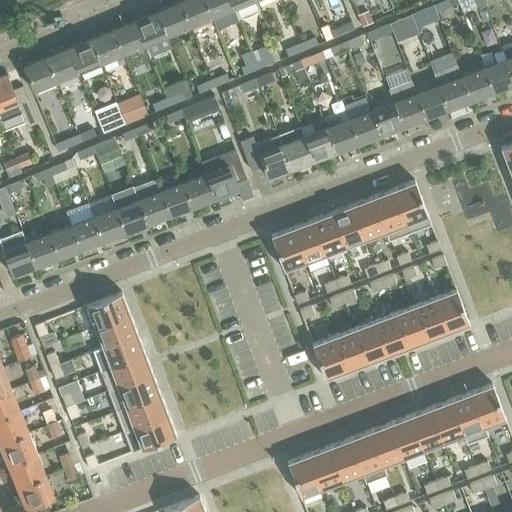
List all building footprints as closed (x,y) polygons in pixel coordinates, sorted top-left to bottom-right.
[(204,0),(181,0),(179,1),(189,25),(211,16),(204,0)] [(230,0),(204,0),(211,16),(233,7),(230,0)] [(230,0),(233,7),(234,7),(239,18),(259,9),(255,0),(230,0)] [(447,0),(442,0),(432,4),(435,12),(450,6),(447,0)] [(179,1),(157,10),(166,34),(189,25),(179,1)] [(432,4),(417,10),(420,18),(435,12),(432,4)] [(157,10),(134,19),(149,57),(172,47),(166,34),(157,10)] [(367,10),(357,14),(361,26),(372,21),(367,10)] [(403,16),(389,22),(392,30),(397,41),(418,32),(411,13),(403,16)] [(134,19),(112,28),(122,53),(128,67),(150,58),(149,57),(134,19)] [(389,22),(373,29),(376,37),(391,30),(392,30),(389,22)] [(327,23),(319,26),(325,40),(348,31),(348,30),(345,23),(330,29),(327,23)] [(112,28),(90,38),(99,62),(122,53),(112,28)] [(359,34),(343,41),(347,49),(362,42),(359,35),(359,34)] [(314,35),(299,42),(302,50),(318,43),(314,35)] [(90,38),(67,47),(77,71),(99,62),(90,38)] [(343,41),(329,46),(332,55),(347,49),(343,41)] [(511,41),(501,46),(505,58),(511,75),(511,41)] [(299,42),(284,48),(287,56),(302,50),(299,42)] [(267,44),(251,51),(255,60),(258,68),(274,61),(268,47),(267,44)] [(67,47),(45,56),(55,80),(77,71),(67,47)] [(361,51),(353,54),(357,65),(365,62),(361,51)] [(315,52),(299,59),(302,66),(303,67),(318,60),(315,52)] [(45,56),(23,65),(33,89),(55,80),(45,56)] [(511,75),(505,58),(483,67),(492,91),(511,83),(511,75)] [(299,59),(284,65),(288,73),(294,70),(303,67),(302,66),(299,59)] [(255,60),(240,66),(243,74),(258,68),(255,60)] [(456,63),(433,72),(438,84),(447,108),(470,100),(460,75),(456,63)] [(303,67),(294,70),(298,80),(307,76),(303,67)] [(483,67),(460,75),(470,100),(492,91),(483,67)] [(270,71),(255,77),(258,85),(274,79),(270,71)] [(6,72),(0,74),(0,119),(4,129),(25,120),(27,126),(37,122),(22,85),(13,89),(6,72)] [(226,72),(211,78),(214,86),(229,80),(226,72)] [(255,77),(240,83),(244,91),(258,85),(255,77)] [(211,78),(195,85),(198,92),(214,86),(211,78)] [(410,79),(388,87),(393,101),(402,125),(425,117),(415,92),(410,79)] [(438,84),(415,92),(425,117),(447,108),(438,84)] [(234,86),(221,92),(228,110),(241,105),(234,87),(234,86)] [(180,91),(166,97),(169,104),(183,99),(180,91)] [(214,94),(180,108),(184,116),(197,110),(199,117),(220,109),(214,94)] [(365,95),(343,104),(346,110),(349,118),(348,118),(357,143),(380,134),(370,109),(365,95)] [(166,97),(151,103),(154,111),(169,104),(166,97)] [(393,101),(370,109),(380,134),(402,125),(393,101)] [(179,109),(166,114),(169,122),(182,116),(184,116),(180,108),(179,109)] [(136,109),(121,115),(124,123),(127,122),(139,117),(136,109)] [(346,110),(338,113),(341,121),(347,118),(348,118),(349,118),(346,110)] [(120,116),(107,121),(110,129),(123,123),(124,123),(121,115),(120,116)] [(341,121),(325,127),(334,151),(357,143),(348,118),(347,118),(341,121)] [(151,120),(135,126),(139,135),(154,128),(151,120)] [(224,120),(217,122),(223,138),(230,135),(224,120)] [(135,126),(121,132),(125,140),(139,135),(135,126)] [(299,126),(276,134),(289,168),(312,160),(303,135),(299,126)] [(92,127),(76,134),(79,141),(96,135),(92,127)] [(325,127),(303,135),(312,160),(334,151),(325,127)] [(55,143),(54,143),(57,150),(79,141),(76,134),(55,143)] [(252,135),(239,140),(250,169),(262,164),(267,177),(289,168),(276,134),(255,143),(252,135)] [(113,136),(92,144),(95,152),(96,155),(117,147),(113,136)] [(511,141),(500,146),(508,167),(511,165),(511,141)] [(90,145),(77,150),(77,152),(80,158),(93,153),(95,152),(92,144),(90,145)] [(234,147),(201,160),(205,172),(215,197),(237,188),(235,182),(246,177),(234,147)] [(28,152),(15,157),(19,166),(31,160),(28,152)] [(13,158),(3,162),(6,171),(16,167),(19,166),(15,157),(13,158)] [(64,160),(48,166),(51,174),(67,168),(64,160)] [(46,167),(34,172),(34,173),(37,180),(43,178),(46,187),(55,183),(51,174),(48,166),(46,167)] [(205,172),(183,181),(192,206),(215,197),(205,172)] [(19,179),(4,185),(7,193),(23,187),(19,179)] [(414,179),(392,187),(409,232),(431,224),(414,179)] [(183,181),(160,190),(169,214),(192,206),(183,181)] [(132,184),(110,193),(124,231),(147,223),(138,198),(132,184)] [(392,187),(371,195),(389,240),(409,232),(392,187)] [(160,190),(138,198),(147,223),(169,214),(160,190)] [(110,193),(87,202),(102,240),(124,231),(110,193)] [(371,195),(351,203),(365,238),(384,231),(388,240),(389,240),(371,195)] [(87,202),(65,210),(70,224),(79,249),(102,240),(87,202)] [(351,203),(331,210),(345,246),(365,238),(351,203)] [(331,210),(311,218),(325,254),(345,246),(331,210)] [(311,218),(291,226),(304,261),(305,261),(309,271),(328,264),(325,254),(311,218)] [(70,224),(47,232),(57,257),(79,249),(70,224)] [(291,226),(270,234),(284,269),(304,261),(291,226)] [(47,232),(25,241),(34,266),(57,257),(47,232)] [(437,239),(425,244),(428,253),(440,248),(437,239)] [(25,241),(2,250),(11,273),(12,274),(34,266),(25,241)] [(407,251),(395,255),(399,264),(410,260),(411,259),(407,251)] [(442,254),(431,258),(434,267),(446,263),(442,254)] [(387,258),(374,263),(378,272),(390,267),(387,258)] [(374,263),(363,267),(366,276),(378,272),(374,263)] [(413,265),(401,270),(404,279),(416,274),(413,265)] [(393,273),(380,278),(383,287),(396,282),(393,273)] [(347,274),(334,279),(337,287),(350,283),(347,274)] [(380,278),(369,282),(371,289),(372,291),(383,287),(380,278)] [(334,279),(323,283),(325,289),(326,292),(337,287),(334,279)] [(352,288),(340,293),(343,302),(356,297),(352,288)] [(455,288),(433,296),(446,332),(469,323),(455,288)] [(297,292),(293,294),(296,303),(308,298),(305,289),(297,292)] [(87,306),(75,310),(82,329),(94,324),(94,325),(129,312),(121,291),(86,304),(87,306)] [(339,293),(328,297),(332,306),(343,302),(340,293),(339,293)] [(433,296),(413,304),(426,339),(446,332),(433,296)] [(303,307),(299,309),(302,318),(303,317),(314,313),(310,304),(303,307)] [(413,304),(393,311),(406,347),(426,339),(413,304)] [(393,311),(372,319),(386,355),(406,347),(393,311)] [(129,312),(94,325),(102,346),(136,332),(129,312)] [(372,319),(352,327),(366,362),(386,355),(372,319)] [(43,321),(34,324),(38,336),(47,332),(43,321)] [(352,327),(332,334),(346,370),(366,362),(352,327)] [(136,332),(102,346),(109,366),(144,353),(136,332)] [(21,333),(9,338),(17,360),(30,355),(21,333)] [(332,334),(311,342),(325,378),(346,370),(332,334)] [(54,350),(45,354),(50,365),(59,362),(54,350)] [(109,366),(100,369),(107,390),(152,373),(144,353),(109,366)] [(59,362),(50,365),(54,378),(63,374),(59,362)] [(33,365),(24,368),(29,380),(38,377),(33,365)] [(2,366),(0,366),(0,391),(10,388),(2,366)] [(152,373),(107,390),(115,410),(160,393),(152,373)] [(38,377),(29,380),(34,393),(43,390),(38,377)] [(491,382),(471,390),(484,426),(505,418),(491,382)] [(10,388),(0,391),(0,417),(19,410),(10,388)] [(471,390),(449,399),(462,434),(466,444),(488,435),(484,426),(471,390)] [(70,391),(61,394),(65,406),(74,402),(70,391)] [(160,393),(115,410),(123,430),(168,413),(160,393)] [(449,399),(429,406),(442,442),(462,434),(449,399)] [(74,402),(65,406),(70,418),(79,415),(74,402)] [(429,406),(409,414),(422,449),(442,442),(429,406)] [(50,408),(41,411),(46,424),(55,420),(50,408)] [(19,410),(0,417),(0,442),(28,431),(19,410)] [(168,413),(123,430),(131,452),(176,435),(168,413)] [(409,414),(388,422),(402,457),(422,449),(409,414)] [(55,420),(46,424),(51,436),(60,433),(55,420)] [(388,422),(368,429),(381,465),(402,457),(388,422)] [(368,429),(348,437),(361,473),(365,482),(385,475),(381,465),(368,429)] [(28,431),(0,442),(0,445),(8,465),(37,453),(28,431)] [(85,431),(76,434),(80,446),(89,443),(85,431)] [(348,437),(328,445),(341,480),(361,473),(348,437)] [(328,445),(307,452),(321,488),(341,480),(328,445)] [(68,452),(59,455),(63,467),(72,463),(68,452)] [(303,454),(286,460),(300,496),(303,495),(321,488),(307,452),(303,454)] [(37,453),(8,465),(16,487),(45,475),(37,453)] [(93,453),(84,456),(89,468),(98,464),(93,453)] [(487,460),(475,464),(478,473),(490,468),(487,460)] [(72,463),(63,467),(69,480),(78,477),(72,463)] [(475,464),(463,469),(466,478),(478,473),(475,464)] [(492,474),(480,479),(484,488),(492,485),(496,483),(492,474)] [(45,475),(16,487),(25,508),(54,497),(45,475)] [(446,475),(434,479),(438,488),(450,484),(446,475)] [(434,479),(422,484),(426,493),(438,488),(434,479)] [(480,479),(468,483),(472,492),(484,488),(480,479)] [(452,489),(440,494),(443,503),(455,498),(452,490),(452,489)] [(406,491),(394,495),(397,504),(409,499),(406,491)] [(205,511),(199,494),(163,507),(164,511),(205,511)] [(440,494),(428,499),(431,508),(443,503),(440,494)] [(394,495),(382,500),(385,509),(397,504),(394,495)]
